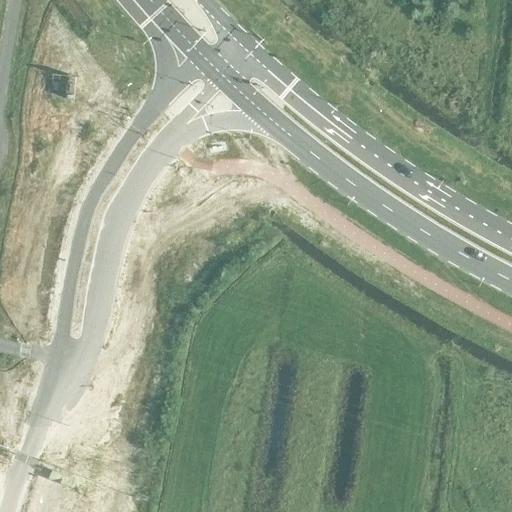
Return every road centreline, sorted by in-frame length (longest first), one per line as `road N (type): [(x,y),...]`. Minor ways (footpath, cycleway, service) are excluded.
road 1 (unclassified): [(202,61),(140,127),(84,219),(64,332),(69,371)]
road 2 (secondary): [(511,230),(426,183),(244,44)]
road 3 (secondary): [(269,121),(412,227),(511,282)]
road 4 (unclassified): [(69,371),(96,336),(129,202),(171,135)]
road 5 (tertiary): [(48,511),(69,371)]
